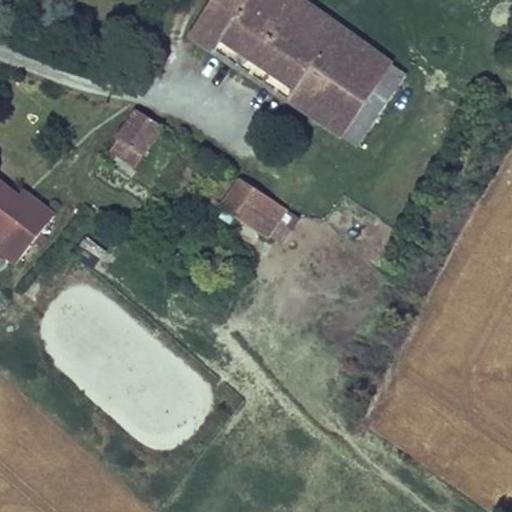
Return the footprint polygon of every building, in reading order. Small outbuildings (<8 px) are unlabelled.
[(313,81),(347,34),(298,0),(214,0),(189,37),(212,53),(222,39),(297,92),(288,104),(323,128),(342,102),(313,81)] [(375,54),(347,34),(313,81),(342,102),(375,54)] [(342,102),(323,128),(356,152),(409,78),(375,54),(342,102)] [(111,152),(133,168),(163,126),(141,110),(111,152)] [(243,181),(224,209),(271,240),(289,212),(243,181)] [(0,184),(0,253),(10,261),(47,213),(29,199),(21,210),(10,202),(15,196),(0,184)] [(21,210),(29,199),(19,191),(15,196),(10,202),(21,210)] [(87,234),(71,254),(92,270),(108,251),(87,234)]
